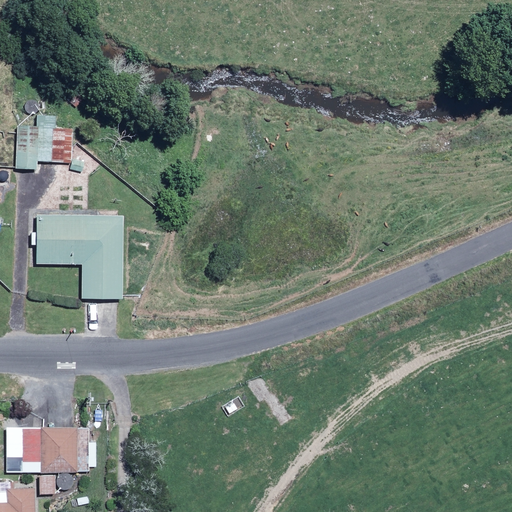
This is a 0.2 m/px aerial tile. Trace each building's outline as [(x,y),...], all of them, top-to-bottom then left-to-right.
[(47,117),(31,116),(30,129),(12,128),(11,169),(31,170),(31,162),(46,162),(47,117)] [(120,200),(38,199),(37,245),(85,245),(84,281),(119,281),(120,200)] [(77,429),(43,429),(42,471),(77,472),(77,429)] [(50,478),(34,478),(34,494),(51,494),(50,478)] [(8,505),(0,505),(0,511),(34,511),(33,490),(8,490),(8,505)]
